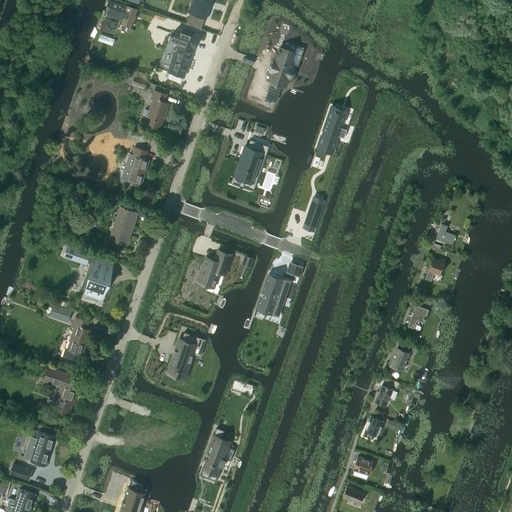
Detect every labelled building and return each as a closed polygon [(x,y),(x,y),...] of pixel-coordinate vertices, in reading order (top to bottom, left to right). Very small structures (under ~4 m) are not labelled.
[(190,0),(186,12),(205,19),(211,0),(190,0)] [(121,24),(133,27),(138,10),(110,1),(105,15),(122,21),(121,24)] [(173,55),(167,72),(170,73),(168,77),(180,81),(181,76),(184,77),(197,36),(176,29),(173,38),(170,37),(169,39),(179,43),(174,56),(173,55)] [(272,81),(268,93),(277,96),(281,84),(286,86),(288,79),(290,80),(294,67),(289,65),(294,53),(280,48),(276,61),(274,60),(270,71),(272,72),(269,80),(272,81)] [(137,72),(136,78),(146,81),(148,75),(137,72)] [(144,88),(147,81),(129,76),(127,82),(132,83),(131,85),(144,88)] [(145,108),(142,115),(147,117),(144,125),(159,129),(168,103),(163,101),(166,94),(153,90),(151,98),(153,99),(149,110),(145,108)] [(71,119),(96,128),(98,121),(86,117),(87,114),(74,109),(71,119)] [(321,134),(318,144),(325,147),(329,148),(329,147),(332,148),(332,149),(333,149),(337,136),(344,138),(346,130),(340,128),(345,115),(330,110),(327,119),(329,120),(328,123),(326,122),(323,131),(325,132),(323,135),(321,134)] [(68,118),(65,128),(100,140),(103,130),(96,128),(71,119),(69,118),(68,118)] [(257,126),(255,131),(262,134),(264,128),(257,126)] [(110,130),(108,135),(122,140),(124,134),(120,133),(120,132),(117,131),(116,132),(110,130)] [(240,158),(234,175),(252,182),(255,174),(258,175),(268,146),(250,140),(247,147),(244,146),(240,158)] [(132,184),(133,182),(140,185),(148,160),(144,158),(146,151),(134,147),(132,154),(129,153),(120,178),(127,180),(126,182),(127,184),(131,185),(132,184)] [(58,181),(54,192),(64,195),(67,184),(58,181)] [(312,201),(304,224),(314,227),(322,204),(312,201)] [(109,202),(106,211),(113,214),(116,205),(109,202)] [(126,245),(137,212),(120,206),(109,239),(126,245)] [(441,224),(435,240),(441,242),(441,241),(452,245),(455,235),(445,231),(447,226),(441,224)] [(89,263),(80,290),(87,293),(85,297),(97,302),(99,297),(101,297),(106,283),(104,282),(107,274),(109,275),(112,266),(85,257),(86,251),(66,244),(63,254),(89,263)] [(201,272),(198,282),(212,287),(217,272),(220,263),(227,265),(230,254),(218,250),(215,261),(206,258),(202,272),(201,272)] [(245,256),(242,263),(249,266),(252,259),(245,256)] [(440,274),(444,262),(432,258),(425,278),(430,280),(433,272),(440,274)] [(269,273),(256,309),(265,312),(266,309),(269,311),(279,314),(289,282),(279,279),(275,277),(276,276),(269,273)] [(53,304),(49,316),(67,322),(72,311),(53,304)] [(423,322),(427,310),(415,306),(408,326),(413,327),(416,319),(423,322)] [(81,355),(90,330),(85,329),(88,321),(76,317),(73,325),(75,326),(67,349),(65,349),(62,356),(74,361),(77,353),(81,355)] [(174,354),(170,366),(176,369),(178,370),(178,369),(184,371),(187,362),(189,363),(192,354),(191,353),(194,345),(203,348),(206,339),(184,332),(181,339),(179,339),(175,350),(174,349),(173,354),(174,354)] [(396,346),(388,365),(402,371),(410,352),(396,346)] [(68,414),(75,392),(79,382),(62,376),(63,372),(47,367),(43,380),(60,386),(61,389),(58,398),(54,409),(68,414)] [(384,378),(381,384),(374,401),(385,405),(388,397),(394,399),(397,392),(391,389),(392,389),(385,386),(387,382),(393,384),(394,381),(384,378)] [(371,416),(364,432),(376,437),(381,425),(380,424),(382,420),(371,416)] [(206,461),(203,470),(216,475),(219,466),(221,467),(222,467),(225,459),(223,458),(227,447),(229,441),(221,438),(224,431),(216,428),(204,460),(206,461)] [(30,437),(23,458),(44,465),(54,436),(38,431),(35,438),(30,437)] [(355,469),(352,475),(366,480),(368,474),(372,462),(368,460),(361,457),(357,456),(353,468),(355,469)] [(127,487),(118,511),(140,511),(143,501),(146,488),(142,486),(143,486),(132,479),(132,480),(129,488),(127,487)] [(0,481),(0,488),(7,490),(8,484),(0,481)] [(346,486),(342,496),(359,503),(363,493),(360,492),(354,489),(347,486),(346,486)] [(15,500),(9,498),(4,511),(27,511),(34,493),(20,488),(15,500)]
